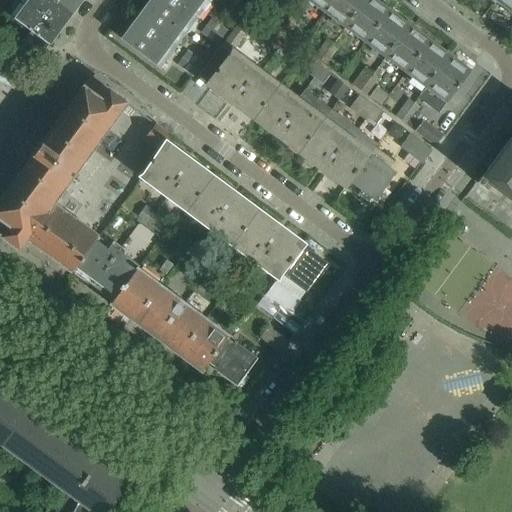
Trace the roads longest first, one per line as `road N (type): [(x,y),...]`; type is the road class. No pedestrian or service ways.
road 1 (residential): [(109,0),(86,47),(375,264)]
road 2 (residential): [(218,481),(375,264)]
road 3 (residential): [(375,264),(511,80)]
road 4 (residential): [(149,450),(0,339)]
